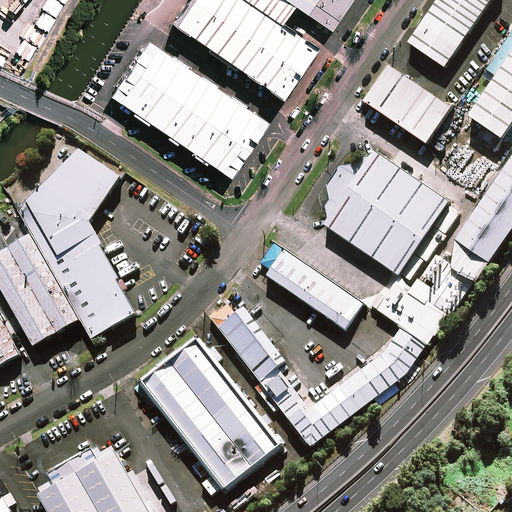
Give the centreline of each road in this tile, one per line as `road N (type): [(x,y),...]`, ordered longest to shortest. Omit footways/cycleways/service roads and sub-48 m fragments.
road 1 (unclassified): [(0,431),(157,333),(244,234)]
road 2 (trunk): [(296,511),(432,384),(511,285)]
road 3 (unclassified): [(244,234),(405,0)]
road 4 (trunk): [(511,325),(446,404),(335,511)]
road 5 (unclassified): [(244,234),(82,125)]
